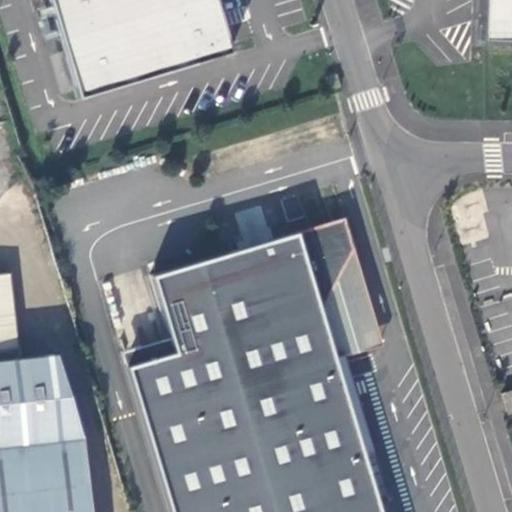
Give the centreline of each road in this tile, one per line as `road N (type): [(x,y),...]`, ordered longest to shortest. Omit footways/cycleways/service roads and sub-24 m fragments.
road 1 (unclassified): [(388,157),(491,511)]
road 2 (unclassified): [(341,0),(388,157)]
road 3 (unclassified): [(388,157),(511,159)]
